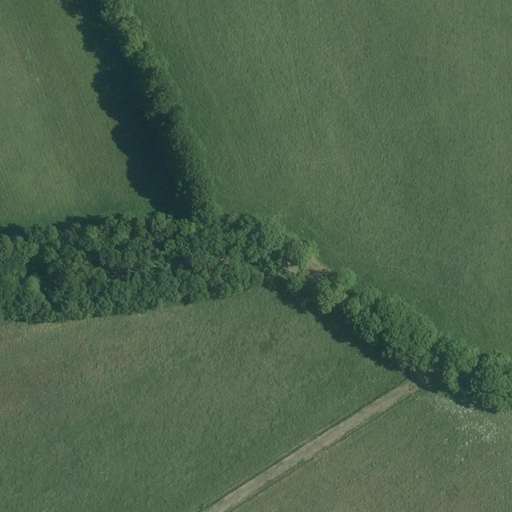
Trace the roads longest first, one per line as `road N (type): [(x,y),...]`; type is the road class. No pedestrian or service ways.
road 1 (tertiary): [(511,379),(474,377),(438,361),(269,258),(0,291)]
road 2 (track): [(438,361),(208,511)]
